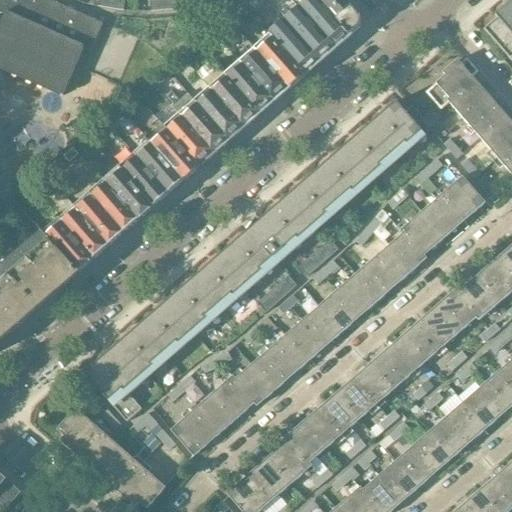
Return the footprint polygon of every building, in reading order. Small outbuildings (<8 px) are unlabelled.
[(90,54),(103,25),(47,0),(2,0),(0,5),(0,14),(3,16),(0,23),(0,68),(63,97),(83,51),(90,54)] [(110,9),(111,0),(98,0),(98,7),(110,9)] [(123,11),(125,1),(116,0),(111,0),(110,9),(123,11)] [(176,10),(175,0),(162,1),(163,11),(176,10)] [(349,38),(315,0),(312,0),(311,0),(309,0),(297,10),(333,52),(349,38)] [(361,20),(344,0),(311,0),(312,0),(315,0),(349,38),(361,28),(361,20)] [(511,0),(495,16),(497,19),(484,31),(511,63),(511,0)] [(163,11),(162,1),(150,2),(150,12),(163,11)] [(333,52),(297,10),(283,23),(319,64),(333,52)] [(230,30),(225,24),(222,20),(213,27),(221,37),(230,30)] [(319,64),(283,23),(268,36),(269,37),(304,77),(319,64)] [(205,50),(217,39),(209,30),(197,40),(205,50)] [(304,77),(269,37),(254,50),(289,90),(304,77)] [(186,63),(201,49),(193,40),(178,53),(186,63)] [(289,90),(254,50),(239,63),(274,103),(289,90)] [(479,86),(472,78),(478,73),(467,60),(461,66),(457,62),(443,74),(445,77),(426,94),(441,111),(449,104),(453,108),(479,86)] [(274,103),(239,63),(224,76),(259,116),(274,103)] [(156,89),(171,76),(162,66),(147,79),(156,89)] [(259,116),(224,76),(217,68),(202,82),(209,90),(244,130),(259,116)] [(500,111),(493,102),(479,86),(453,108),(474,133),(500,111)] [(244,130),(209,90),(195,102),(230,142),(244,130)] [(230,142),(195,102),(188,94),(180,101),(172,93),(165,99),(179,116),(214,155),(230,142)] [(277,266),(288,256),(289,255),(288,254),(300,243),(301,245),(322,227),(319,223),(339,204),(360,187),(363,191),(377,179),(373,175),(414,139),(418,143),(425,137),(396,103),(259,222),(257,221),(257,220),(256,220),(246,231),(247,231),(248,231),(248,232),(84,375),(127,423),(142,410),(129,395),(148,378),(145,374),(185,339),(189,343),(202,331),(199,327),(240,291),(244,295),(265,277),(263,275),(275,264),(277,266)] [(497,159),(511,145),(511,124),(500,111),(474,133),(497,159)] [(214,155),(179,116),(164,129),(199,169),(214,155)] [(435,124),(428,117),(423,122),(429,129),(435,124)] [(199,169),(164,129),(149,142),(184,182),(199,169)] [(462,155),(449,141),(444,146),(456,160),(462,155)] [(184,182),(149,142),(134,155),(169,195),(184,182)] [(511,145),(497,159),(511,176),(511,145)] [(73,148),(63,156),(69,162),(78,154),(73,148)] [(169,195),(134,155),(119,169),(154,208),(169,195)] [(479,175),(466,160),(461,165),(473,180),(479,175)] [(428,179),(442,167),(437,161),(423,174),(428,179)] [(62,168),(56,162),(47,170),(53,176),(62,168)] [(154,208),(119,169),(104,181),(139,221),(154,208)] [(420,186),(428,179),(423,174),(415,180),(420,186)] [(423,258),(424,257),(485,204),(463,178),(400,232),(403,235),(423,258)] [(428,179),(420,186),(429,196),(437,190),(428,179)] [(496,194),(483,179),(477,184),(490,199),(496,194)] [(139,221),(104,181),(90,194),(124,234),(139,221)] [(393,210),(407,197),(402,192),(388,205),(393,210)] [(124,234),(90,194),(74,208),(108,248),(124,234)] [(108,248),(74,208),(59,221),(94,261),(108,248)] [(389,236),(380,225),(374,220),(367,229),(372,234),(373,233),(382,243),(389,236)] [(94,261),(59,221),(43,235),(77,275),(94,261)] [(361,247),(372,234),(367,229),(356,242),(361,247)] [(77,275),(43,235),(42,234),(33,242),(2,270),(37,310),(77,275)] [(423,258),(403,235),(386,250),(409,275),(427,260),(424,257),(423,258)] [(307,277),(338,250),(330,241),(298,268),(307,277)] [(511,247),(498,260),(511,276),(511,247)] [(409,275),(386,250),(370,264),(392,289),(409,275)] [(511,292),(511,276),(498,260),(477,278),(500,304),(511,292)] [(339,270),(338,268),(333,262),(321,273),(325,278),(332,273),(334,275),(339,270)] [(392,289),(370,264),(354,278),(376,304),(392,289)] [(37,310),(2,270),(0,271),(0,339),(1,341),(37,310)] [(317,285),(325,278),(321,273),(312,280),(317,285)] [(265,314),(296,287),(288,277),(257,304),(265,314)] [(376,304),(354,278),(337,292),(360,318),(376,304)] [(477,278),(458,295),(456,296),(476,319),(479,322),(500,304),(477,278)] [(360,318),(337,292),(320,307),(343,333),(360,318)] [(476,319),(456,296),(458,295),(455,292),(437,308),(459,333),(476,319)] [(290,309),(298,302),(293,297),(285,303),(290,309)] [(283,315),(290,309),(285,303),(278,309),(283,315)] [(343,333),(320,307),(302,323),(325,348),(343,333)] [(459,333),(437,308),(420,322),(443,348),(459,333)] [(443,348),(420,322),(403,337),(426,363),(443,348)] [(325,348),(302,323),(286,337),(308,363),(325,348)] [(492,337),(499,331),(495,325),(487,331),(492,337)] [(257,338),(264,332),(259,326),(252,333),(257,338)] [(501,349),(511,339),(511,330),(496,343),(501,349)] [(485,343),(492,337),(487,331),(480,338),(485,343)] [(249,345),(257,338),(252,333),(244,339),(249,345)] [(308,363),(286,337),(269,352),(291,378),(308,363)] [(426,363),(403,337),(386,352),(409,377),(426,363)] [(494,355),(501,349),(496,343),(489,349),(494,355)] [(291,378),(269,352),(251,367),(274,393),(291,378)] [(409,377),(386,352),(369,366),(392,392),(409,377)] [(231,361),(227,354),(217,359),(220,366),(231,361)] [(459,366),(467,359),(462,354),(454,360),(459,366)] [(205,374),(220,366),(217,359),(202,367),(205,374)] [(452,372),(459,366),(454,360),(447,366),(452,372)] [(511,361),(497,375),(511,393),(511,361)] [(469,377),(476,371),(471,365),(464,371),(469,377)] [(392,392),(369,366),(353,381),(375,407),(392,392)] [(274,393),(251,367),(236,380),(236,381),(234,382),(254,405),(257,407),(274,393)] [(461,383),(469,377),(464,371),(457,378),(461,383)] [(511,407),(511,393),(497,375),(480,390),(503,416),(511,407)] [(188,389),(195,383),(190,377),(183,383),(188,389)] [(254,405),(234,382),(236,381),(236,380),(233,377),(202,405),(224,431),(254,405)] [(375,407),(353,381),(336,396),(358,422),(375,407)] [(173,402),(188,389),(183,383),(168,396),(173,402)] [(428,383),(421,389),(426,395),(433,388),(428,383)] [(418,402),(426,395),(421,389),(413,396),(418,402)] [(503,416),(480,390),(463,405),(485,431),(503,416)] [(435,406),(442,400),(438,394),(430,401),(435,406)] [(358,422),(336,396),(319,410),(342,436),(358,422)] [(428,412),(435,406),(430,401),(423,407),(428,412)] [(194,457),(224,431),(202,405),(171,432),(194,457)] [(485,431),(463,405),(446,419),(469,445),(485,431)] [(420,411),(416,406),(410,412),(414,416),(420,411)] [(77,456),(100,431),(76,410),(58,431),(65,437),(61,442),(77,456)] [(342,436),(319,410),(302,425),(325,450),(342,436)] [(114,418),(107,411),(102,416),(108,423),(114,418)] [(391,425),(399,418),(394,413),(386,419),(391,425)] [(157,425),(147,414),(133,427),(138,433),(145,427),(150,432),(157,425)] [(120,426),(114,418),(108,423),(115,431),(120,426)] [(384,431),(391,425),(386,419),(379,425),(384,431)] [(469,445),(446,419),(429,434),(452,460),(469,445)] [(401,436),(402,436),(408,430),(404,424),(396,431),(401,436)] [(325,450),(302,425),(285,440),(288,443),(310,469),(319,478),(324,484),(332,477),(327,471),(326,471),(316,459),(325,450)] [(379,425),(369,434),(374,440),(384,431),(379,425)] [(97,474),(120,448),(100,431),(77,456),(97,474)] [(168,438),(162,431),(157,436),(163,443),(168,438)] [(408,443),(402,436),(401,436),(396,431),(389,437),(394,442),(396,440),(402,448),(408,443)] [(452,460),(429,434),(412,449),(435,475),(452,460)] [(175,446),(168,438),(163,443),(170,451),(175,446)] [(358,454),(365,447),(360,442),(353,448),(358,454)] [(310,469),(288,443),(268,460),(291,486),(310,469)] [(117,492),(140,467),(120,448),(97,474),(117,492)] [(351,460),(358,454),(353,448),(346,454),(351,460)] [(435,475),(412,449),(395,463),(418,489),(435,475)] [(369,464),(375,458),(370,453),(364,459),(369,464)] [(369,464),(364,459),(358,464),(363,470),(364,472),(370,467),(368,465),(369,464)] [(291,486),(268,460),(247,478),(270,504),(271,503),(278,511),(290,511),(278,497),(291,486)] [(418,489),(395,463),(380,477),(402,503),(418,489)] [(511,464),(496,478),(511,495),(511,464)] [(165,489),(140,467),(117,492),(135,508),(139,503),(147,510),(165,489)] [(357,475),(352,469),(346,474),(351,479),(357,475)] [(337,492),(351,479),(346,474),(332,487),(337,492)] [(22,511),(29,503),(0,477),(0,511),(22,511)] [(380,477),(363,492),(362,492),(380,511),(391,511),(402,503),(380,477)] [(260,511),(270,504),(247,478),(227,495),(241,511),(260,511)] [(317,489),(324,484),(319,478),(312,484),(317,489)] [(508,511),(511,509),(511,495),(496,478),(479,493),(495,511),(508,511)] [(380,511),(362,492),(363,492),(360,489),(333,511),(380,511)] [(495,511),(479,493),(462,508),(465,511),(495,511)] [(226,511),(229,510),(222,502),(217,507),(221,511),(226,511)] [(39,511),(29,503),(22,511),(39,511)] [(306,511),(313,511),(318,508),(313,503),(305,510),(306,511)]
